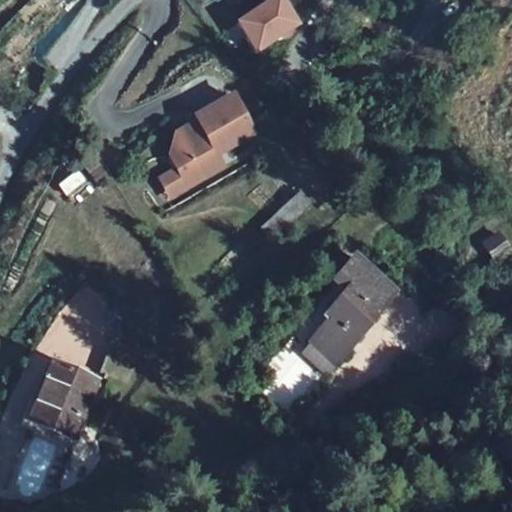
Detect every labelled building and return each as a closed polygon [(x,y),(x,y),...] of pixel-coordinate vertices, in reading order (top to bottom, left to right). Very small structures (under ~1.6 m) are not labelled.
[(254,55),(302,26),(285,0),(268,0),(233,21),(254,55)] [(243,127),(222,90),(185,112),(187,116),(178,121),(177,128),(165,135),(160,152),(167,164),(176,181),(213,159),(207,148),(243,127)] [(167,164),(149,174),(159,191),(176,181),(167,164)] [(291,184),(264,203),(274,216),(300,197),(291,184)] [(481,245),(494,261),(510,249),(497,233),(481,245)] [(335,286),(345,292),(325,319),(332,325),(316,347),(345,367),(400,290),(353,259),(335,286)] [(430,382),(500,351),(487,325),(416,357),(430,382)] [(138,341),(109,331),(97,364),(126,374),(138,341)] [(345,367),(316,347),(308,359),(336,380),(345,367)] [(71,439),(94,375),(46,357),(31,396),(38,399),(32,418),(33,419),(31,425),(71,439)] [(25,415),(32,418),(38,399),(31,396),(25,415)]
